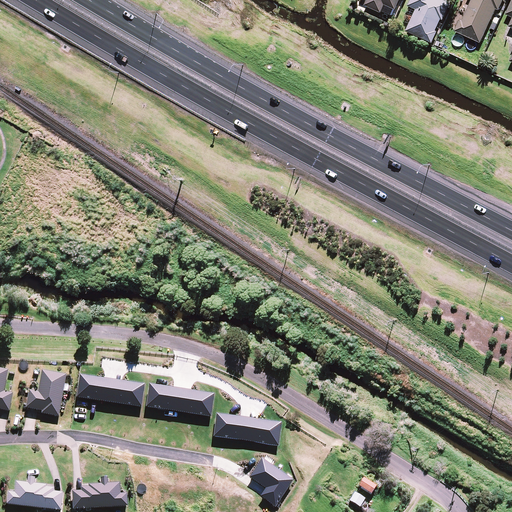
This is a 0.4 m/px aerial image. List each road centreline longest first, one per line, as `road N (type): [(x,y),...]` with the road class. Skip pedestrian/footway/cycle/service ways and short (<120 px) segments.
road 1 (motorway): [(511,264),(36,0)]
road 2 (residential): [(462,511),(385,455),(223,358),(164,338),(0,325)]
road 3 (motorway): [(91,0),(511,230)]
road 4 (residential): [(212,461),(77,437),(0,438)]
